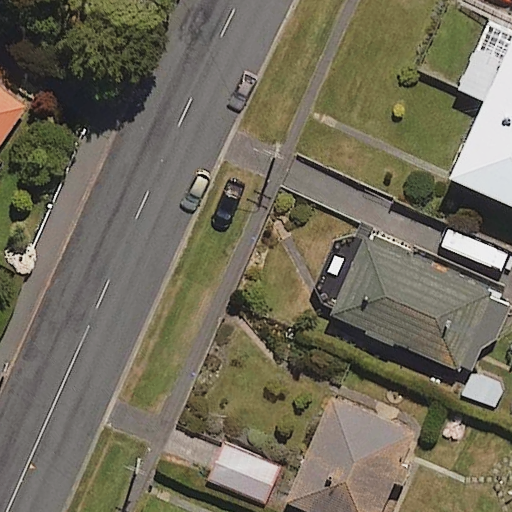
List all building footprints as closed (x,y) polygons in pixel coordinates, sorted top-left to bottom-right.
[(511,15),(506,27),(483,17),(456,80),(477,90),(448,158),(511,185),(511,15)] [(0,131),(23,99),(0,82),(0,131)] [(502,373),(480,364),(511,295),(360,226),(326,301),(469,366),(459,390),(488,403),(502,373)] [(410,457),(400,452),(414,422),(329,384),(283,486),(339,511),(372,511),(389,476),(399,481),(410,457)] [(278,463),(222,438),(208,471),(264,495),(278,463)]
